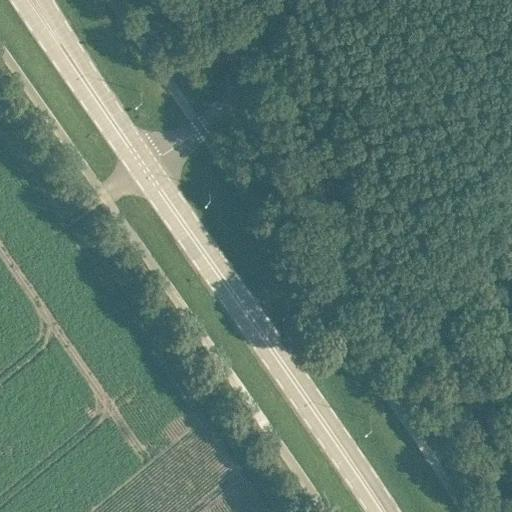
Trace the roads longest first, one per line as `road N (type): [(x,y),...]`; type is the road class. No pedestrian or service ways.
road 1 (primary): [(384,511),(142,166)]
road 2 (unclassified): [(142,166),(201,129),(237,93),(239,54),(215,0)]
road 3 (primary): [(142,166),(32,0)]
